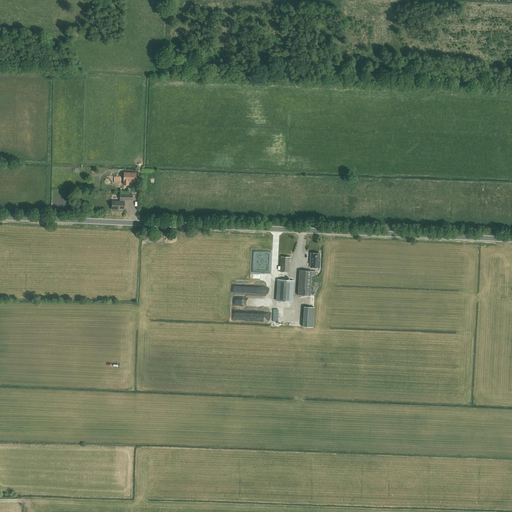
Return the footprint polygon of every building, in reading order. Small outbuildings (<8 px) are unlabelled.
[(124,173),(124,177),(123,185),(129,185),(129,182),(136,183),(136,175),(136,173),(127,173),(124,173)] [(125,200),(133,200),(133,194),(120,194),(120,201),(112,201),(112,209),(124,210),(125,200)] [(310,268),(320,268),(321,258),(320,258),(320,254),(311,253),(310,268)] [(281,257),(280,271),(289,272),(289,258),(281,257)] [(298,295),(310,296),(312,271),(299,270),(298,295)] [(497,275),(497,281),(511,281),(511,272),(508,272),(508,270),(497,270),(497,272),(503,272),(503,275),(497,275)] [(278,280),(277,301),(283,301),(292,302),(294,281),(278,280)]
